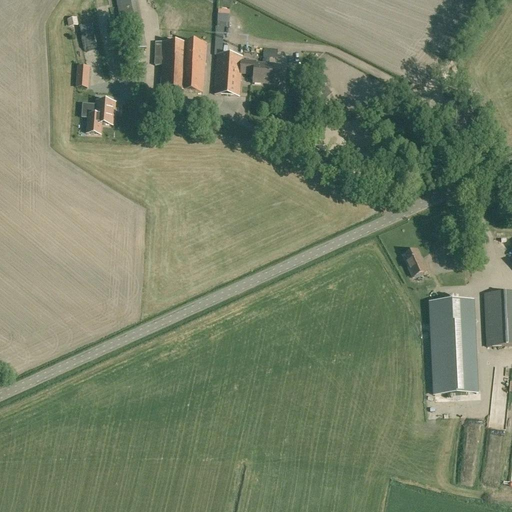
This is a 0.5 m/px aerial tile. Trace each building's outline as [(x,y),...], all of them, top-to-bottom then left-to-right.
[(146,49),(143,33),(138,3),(118,7),(124,37),(129,36),(132,52),(146,49)] [(168,91),(197,93),(200,43),(170,42),(168,91)] [(241,61),(242,58),(218,56),(215,95),(239,97),(240,74),(241,61)] [(255,62),(241,61),(240,74),(254,75),(253,83),(279,85),(280,66),(255,64),(255,62)] [(316,76),(289,96),(303,114),(323,100),(323,101),(330,96),(316,76)] [(83,105),(82,119),(88,119),(87,135),(100,136),(101,125),(112,126),(113,113),(114,113),(115,104),(97,103),(96,106),(83,105)] [(412,278),(427,272),(423,263),(422,263),(417,251),(403,257),(412,278)] [(477,279),(445,284),(447,301),(479,296),(477,279)] [(486,348),(511,346),(511,293),(484,295),(486,348)] [(435,396),(476,394),(472,303),(430,305),(432,349),(433,359),(435,396)] [(468,415),(477,416),(478,408),(469,407),(468,415)]
